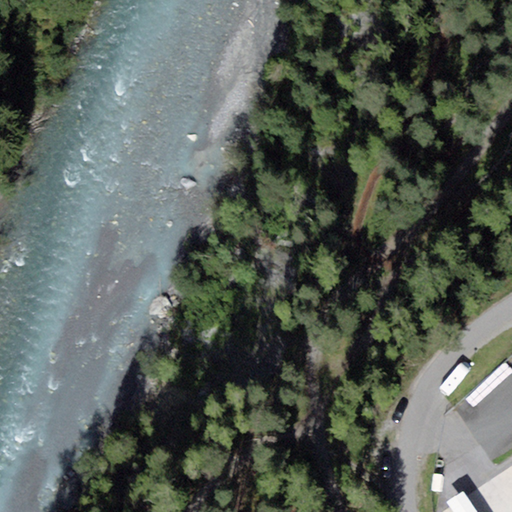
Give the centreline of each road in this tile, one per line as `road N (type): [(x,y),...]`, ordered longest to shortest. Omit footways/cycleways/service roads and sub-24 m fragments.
road 1 (track): [(511,95),(445,189),(374,259),(310,343),(315,418)]
road 2 (unclassified): [(511,309),(429,379),(412,428),(407,511)]
road 3 (track): [(315,418),(244,456),(198,511)]
